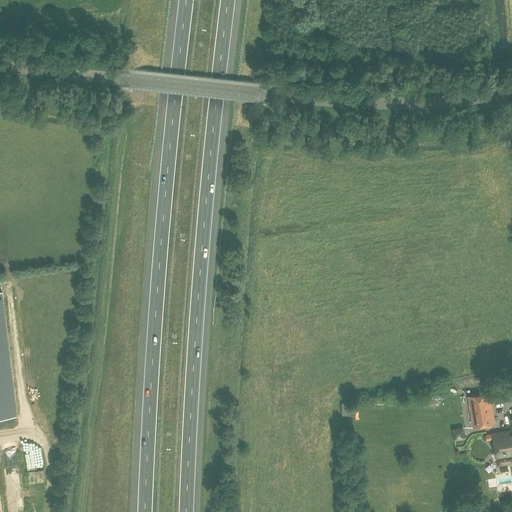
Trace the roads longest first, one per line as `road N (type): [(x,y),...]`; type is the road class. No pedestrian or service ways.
road 1 (motorway): [(179,0),(151,274),(139,511)]
road 2 (motorway): [(188,511),(230,0)]
road 3 (unclassified): [(511,93),(378,104),(120,81)]
road 4 (unclassified): [(0,66),(120,81)]
